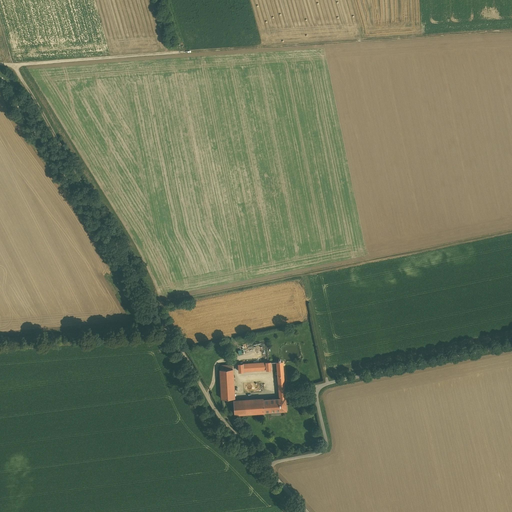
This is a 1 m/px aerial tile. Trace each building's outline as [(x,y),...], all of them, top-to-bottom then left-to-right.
[(283,361),(277,362),(279,394),(285,393),(283,361)] [(271,362),(239,364),(240,371),(271,369),(271,362)] [(233,368),(221,369),(223,399),(235,398),(233,368)] [(279,398),(263,399),(264,409),(286,408),(285,398),(279,399),(279,398)] [(263,399),(233,401),(234,414),(264,412),(264,409),(263,399)]
